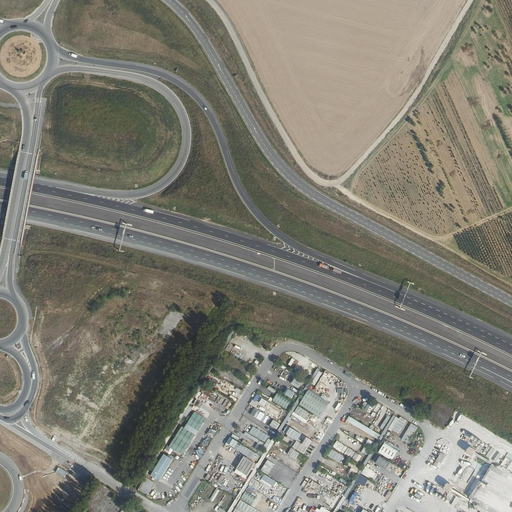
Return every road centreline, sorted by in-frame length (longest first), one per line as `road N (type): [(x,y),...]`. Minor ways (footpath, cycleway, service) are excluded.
road 1 (trunk): [(0,207),(255,272),(479,363)]
road 2 (tertiary): [(511,301),(292,177),(169,0)]
road 3 (track): [(210,0),(296,157),(319,180),(334,182),(405,112),(472,0)]
road 4 (trunk): [(382,290),(287,242),(258,218),(213,121),(178,82),(54,49)]
road 5 (trunk): [(382,290),(166,218),(29,187)]
road 6 (trunk): [(48,74),(90,69),(163,87),(185,119),(185,152),(172,176),(144,193),(29,187)]
road 7 (unclassified): [(158,511),(13,414)]
road 8 (trunk): [(511,347),(382,290)]
road 9 (secondary): [(30,137),(8,258)]
